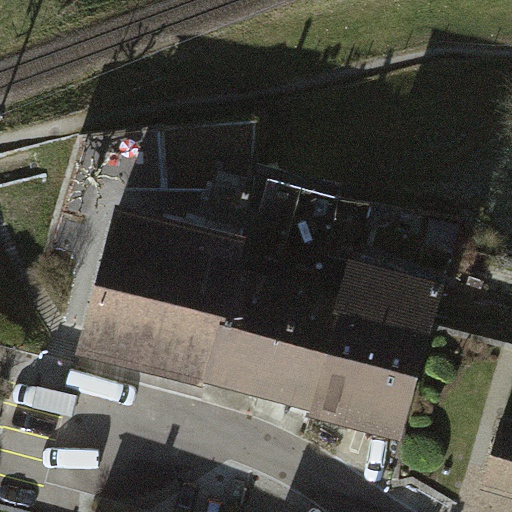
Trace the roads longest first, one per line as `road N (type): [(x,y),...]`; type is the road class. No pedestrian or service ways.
road 1 (residential): [(357,511),(248,446),(50,385)]
road 2 (track): [(382,197),(475,143),(511,102)]
